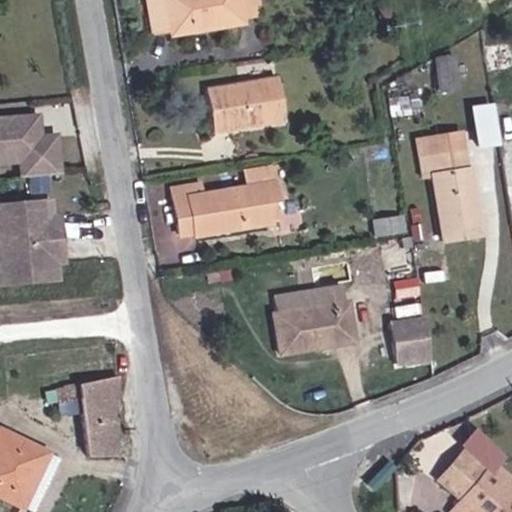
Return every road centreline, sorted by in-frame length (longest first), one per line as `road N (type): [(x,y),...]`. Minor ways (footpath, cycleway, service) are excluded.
road 1 (residential): [(185,499),(91,0)]
road 2 (residential): [(511,372),(292,470)]
